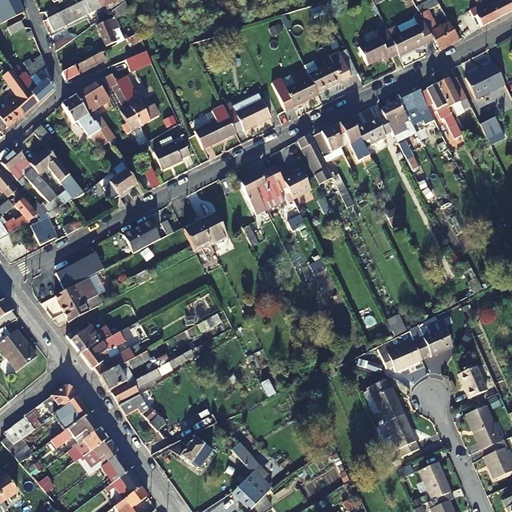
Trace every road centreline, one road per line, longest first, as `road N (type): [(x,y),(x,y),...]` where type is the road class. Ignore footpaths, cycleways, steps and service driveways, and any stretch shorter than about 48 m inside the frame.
road 1 (residential): [(5,281),(511,27)]
road 2 (residential): [(0,147),(61,85),(26,0)]
road 3 (tertiary): [(69,367),(173,511)]
road 4 (residential): [(483,511),(434,392)]
